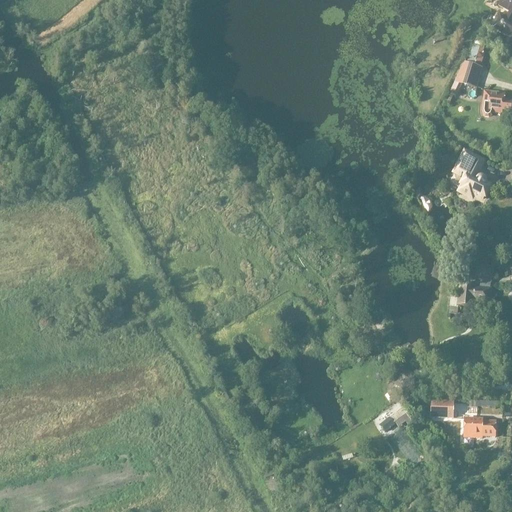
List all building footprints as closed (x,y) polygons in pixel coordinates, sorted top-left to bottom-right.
[(509,13),(506,18),(499,14),(491,28),(510,39),(509,41),(511,42),(511,0),(501,0),(498,6),(509,13)] [(479,69),(483,57),(476,55),(480,45),(473,42),(466,65),(479,69)] [(481,70),(479,69),(466,65),(463,63),(453,83),(475,90),(481,70)] [(503,100),(504,95),(484,93),(482,112),(482,115),(484,118),(488,118),(491,116),(492,113),(501,114),(501,111),(510,112),(511,101),(503,100)] [(458,167),(461,173),(468,176),(459,193),(471,199),(473,196),(482,200),(489,186),(484,184),(484,182),(482,180),(480,180),(478,181),(474,179),(482,163),(465,154),(458,167)] [(422,197),(420,198),(422,206),(427,212),(429,211),(430,210),(431,209),(431,207),(431,205),(431,203),(430,201),(428,199),(426,198),(424,198),(422,197)] [(475,277),(492,279),(493,269),(476,267),(475,277)] [(458,286),(457,299),(449,298),(448,309),(456,310),(456,306),(473,308),(473,302),(489,303),(490,290),(474,288),(474,287),(458,286)] [(393,380),(410,390),(417,378),(401,368),(393,380)] [(453,419),(454,403),(432,402),(431,418),(453,419)] [(402,409),(379,427),(384,433),(394,426),(393,425),(394,424),(398,429),(403,425),(403,424),(404,423),(408,427),(413,422),(402,409)] [(481,419),(463,419),(463,438),(481,438),(481,437),(494,437),(494,422),(481,422),(481,419)] [(402,465),(399,461),(393,466),(397,470),(402,465)]
